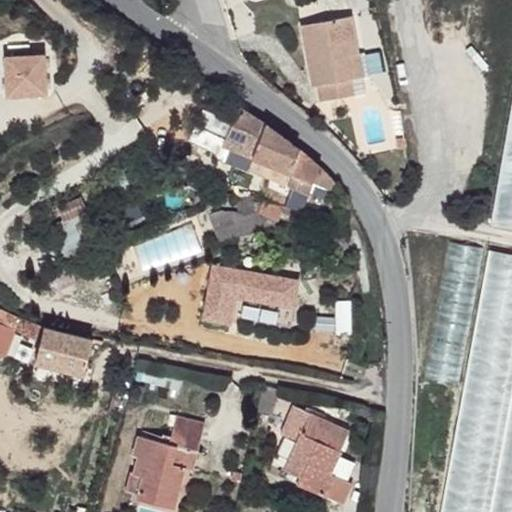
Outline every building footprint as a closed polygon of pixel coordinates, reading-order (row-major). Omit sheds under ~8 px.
[(351,18),(298,30),(313,91),(324,88),(327,105),(356,98),(347,60),(359,57),(351,18)] [(359,57),(347,60),(356,98),(367,96),(364,81),(369,79),(365,56),(359,57)] [(238,106),(224,141),(252,154),(251,157),(290,173),(309,180),(329,188),(332,180),(265,122),(238,106)] [(180,116),(178,122),(196,130),(190,141),(212,151),(220,133),(200,124),(180,116)] [(204,117),(200,124),(220,133),(224,125),(204,117)] [(178,122),(173,133),(190,141),(196,130),(178,122)] [(224,141),(222,145),(251,157),(252,154),(224,141)] [(290,173),(286,180),(306,190),(309,180),(290,173)] [(270,184),(267,197),(285,202),(290,191),(270,184)] [(215,218),(220,236),(236,231),(230,214),(215,218)] [(302,218),(286,238),(297,248),(314,228),(302,218)] [(2,302),(0,306),(0,319),(13,328),(39,343),(34,363),(82,377),(93,337),(43,325),(2,302)] [(442,511),(511,511),(511,331),(490,328),(493,308),(475,305),(442,511)] [(0,349),(6,340),(13,328),(0,319),(0,349)] [(309,414),(294,407),(282,431),(298,439),(286,469),(300,476),(298,482),(325,495),(342,503),(352,483),(335,475),(329,472),(339,451),(328,446),(338,427),(309,414)] [(141,501),(174,510),(186,470),(172,466),(176,452),(198,456),(206,430),(178,422),(170,446),(141,439),(136,460),(142,462),(138,478),(146,482),(141,501)] [(338,427),(328,446),(339,451),(348,431),(338,427)]
